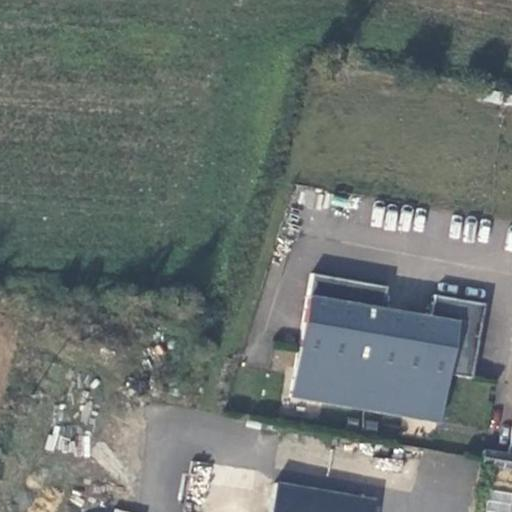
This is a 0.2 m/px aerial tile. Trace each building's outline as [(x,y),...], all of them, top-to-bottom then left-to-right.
[(287,395),(361,409),(380,310),(384,287),(310,273),(287,395)] [(380,310),(361,409),(434,422),(443,374),(468,379),(482,305),(432,295),(427,319),(380,310)] [(506,456),(481,452),(478,466),(504,470),(506,456)] [(378,511),(380,502),(278,485),(273,511),(378,511)] [(509,511),(511,491),(486,489),(484,511),(509,511)]
